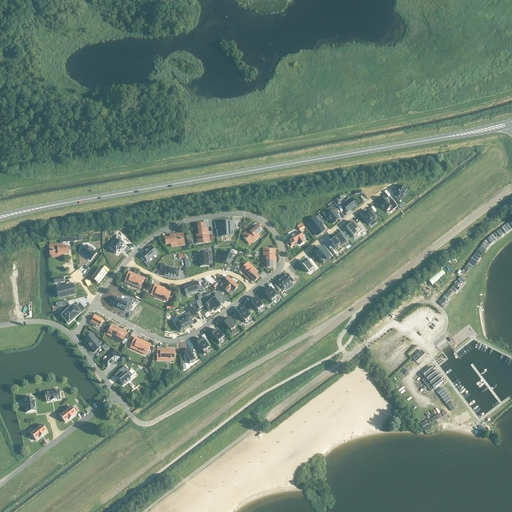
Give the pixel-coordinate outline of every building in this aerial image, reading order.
[(402,186),(394,193),(397,196),(395,198),(398,203),(401,201),(398,198),(406,192),(402,186)] [(384,198),(379,202),(381,205),(380,206),(383,210),(384,209),(386,211),(390,208),(392,211),(398,207),(391,198),(387,201),(384,198)] [(351,200),(342,207),(347,213),(356,206),(351,200)] [(332,205),(326,210),(328,214),(326,216),(329,220),(333,224),(339,219),(334,212),(336,210),(332,205)] [(366,213),(361,216),(368,225),(375,220),(373,218),(376,216),(372,211),(369,213),(368,212),(366,214),(366,213)] [(316,220),(309,225),(317,236),(320,234),(321,234),(322,233),(324,231),(316,220)] [(233,222),(221,223),(221,237),(231,237),(230,229),(234,229),(233,222)] [(353,222),(346,228),(354,238),(361,233),(365,231),(362,227),(359,229),(353,222)] [(209,236),(208,231),(204,231),(203,224),(197,225),(198,231),(197,231),(198,240),(202,240),(202,241),(204,240),(203,240),(205,239),(206,242),(209,242),(209,240),(209,236)] [(242,235),(244,238),(246,236),(248,237),(247,238),(248,239),(249,239),(251,241),(258,235),(262,231),(258,226),(253,230),(251,228),(242,235)] [(299,232),(288,239),(292,246),(303,239),(299,232)] [(335,240),(331,243),(335,248),(337,248),(343,243),(343,242),(343,241),(347,238),(342,233),(335,238),(336,240),(335,240)] [(180,238),(183,237),(182,234),(171,235),(172,238),(165,239),(165,245),(171,244),(171,246),(181,245),(180,241),(181,241),(181,239),(180,240),(180,238)] [(116,238),(118,241),(110,249),(116,254),(119,251),(119,252),(122,249),(121,248),(124,245),(120,241),(122,239),(118,236),(116,238)] [(63,254),(68,253),(68,247),(61,248),(61,245),(49,246),(50,249),(53,249),(53,251),(52,251),(52,252),(53,252),(53,256),(63,255),(63,254)] [(90,247),(89,248),(86,246),(80,253),(89,260),(91,257),(92,258),(96,254),(93,251),(93,250),(90,247)] [(145,252),(142,255),(147,261),(144,263),(148,267),(151,265),(148,261),(153,257),(152,256),(155,253),(150,248),(147,250),(145,252)] [(320,249),(315,254),(323,264),(328,259),(325,256),(327,254),(325,252),(323,253),(320,249)] [(232,250),(230,253),(227,252),(222,263),(229,265),(233,255),(236,256),(237,253),(232,250)] [(266,263),(267,269),(273,268),(272,261),(276,261),(275,250),(271,250),(272,253),(270,253),(270,252),(268,253),(265,254),(265,263),(266,263)] [(209,266),(208,262),(212,262),(211,252),(204,252),(204,254),(199,255),(200,267),(209,266)] [(305,270),(308,273),(313,268),(308,262),(303,267),(305,270)] [(161,264),(160,270),(164,271),(166,271),(165,276),(178,278),(180,270),(166,267),(166,268),(164,268),(165,265),(161,264)] [(245,269),(246,270),(244,271),(242,269),(239,271),(247,280),(250,277),(254,282),(259,278),(255,274),(256,273),(249,266),(247,269),(246,268),(245,269)] [(99,269),(92,278),(98,283),(105,273),(99,269)] [(428,281),(432,285),(446,274),(442,270),(428,281)] [(277,284),(275,286),(279,291),(281,290),(282,290),(293,282),(287,275),(277,283),(277,284)] [(138,278),(136,277),(136,278),(131,276),(130,278),(127,276),(125,282),(128,283),(128,282),(137,286),(138,287),(139,286),(141,287),(144,279),(138,277),(138,278)] [(219,281),(223,285),(224,284),(228,287),(226,290),(228,292),(230,290),(233,292),(237,287),(227,279),(225,282),(221,278),(219,281)] [(197,283),(184,288),(185,293),(189,292),(190,294),(200,290),(200,293),(204,291),(202,287),(199,288),(197,283)] [(62,288),(58,289),(60,298),(64,297),(75,294),(73,285),(62,288)] [(270,288),(264,293),(272,302),(277,298),(270,288)] [(170,292),(165,290),(164,291),(163,290),(162,291),(157,289),(157,291),(154,290),(152,295),(154,296),(155,295),(164,298),(164,299),(165,299),(166,298),(168,299),(170,292)] [(220,308),(219,306),(222,304),(218,299),(222,296),(218,293),(215,296),(217,298),(206,305),(212,312),(214,310),(216,311),(220,308)] [(117,298),(114,305),(125,310),(125,308),(129,309),(133,300),(129,298),(127,302),(117,298)] [(258,312),(263,308),(256,298),(250,302),(258,312)] [(199,300),(192,304),(197,313),(199,312),(198,310),(199,309),(203,307),(199,300)] [(67,321),(70,318),(72,320),(79,314),(72,305),(67,310),(68,311),(62,316),(67,321)] [(180,322),(176,324),(180,332),(185,329),(188,328),(193,325),(191,321),(198,317),(192,307),(188,310),(192,316),(189,318),(189,317),(184,320),(182,317),(178,319),(180,322)] [(237,313),(244,323),(250,319),(243,309),(237,313)] [(94,316),(91,322),(100,326),(103,321),(94,316)] [(236,328),(229,319),(224,323),(231,332),(236,328)] [(120,339),(119,341),(121,342),(124,337),(122,335),(123,334),(118,331),(116,330),(117,328),(112,326),(108,333),(110,334),(109,334),(111,335),(111,334),(120,339)] [(211,334),(219,343),(224,339),(217,330),(211,334)] [(90,337),(85,341),(89,346),(88,346),(90,349),(91,348),(95,353),(101,348),(96,342),(94,343),(90,337)] [(203,339),(197,343),(203,352),(209,348),(208,348),(211,346),(207,340),(204,342),(203,339)] [(134,342),(131,348),(134,349),(135,347),(143,351),(143,352),(144,352),(145,352),(147,353),(150,345),(145,343),(144,344),(142,343),(142,344),(137,342),(136,343),(134,342)] [(160,354),(158,354),(158,360),(161,360),(161,358),(170,358),(170,359),(172,359),(172,358),(174,358),(174,350),(168,350),(168,352),(166,352),(166,349),(160,349),(160,354)] [(190,350),(185,353),(186,356),(185,356),(189,364),(199,360),(195,352),(192,353),(190,350)] [(109,357),(102,362),(107,367),(116,360),(119,358),(113,351),(108,355),(109,357)] [(416,362),(424,354),(421,351),(413,359),(416,362)] [(119,372),(118,372),(118,373),(119,372),(122,376),(118,379),(121,382),(120,382),(120,383),(121,382),(123,385),(122,385),(123,386),(127,382),(126,380),(132,376),(125,366),(118,371),(119,372)] [(422,373),(425,378),(422,381),(431,392),(443,383),(430,367),(422,373)] [(59,390),(45,393),(47,402),(60,400),(59,390)] [(24,399),(26,413),(36,412),(34,398),(24,399)] [(76,415),(71,407),(60,416),(65,423),(76,415)] [(30,433),(36,441),(47,432),(41,425),(30,433)]
